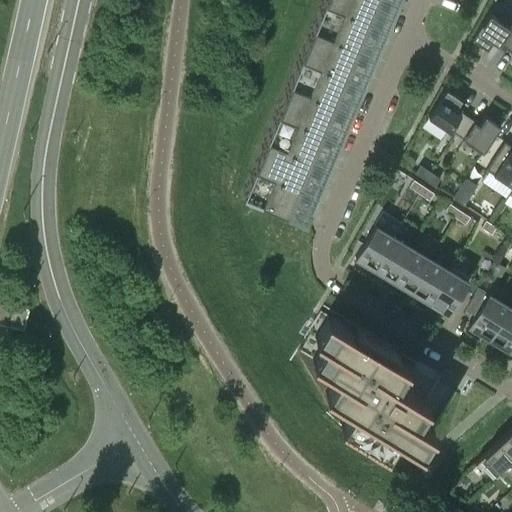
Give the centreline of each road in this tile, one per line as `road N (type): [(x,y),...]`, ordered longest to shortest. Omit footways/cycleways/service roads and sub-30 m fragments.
road 1 (residential): [(511,394),(328,281),(322,268),(323,239),(406,39)]
road 2 (primary): [(0,152),(34,0)]
road 3 (residential): [(406,39),(511,104)]
